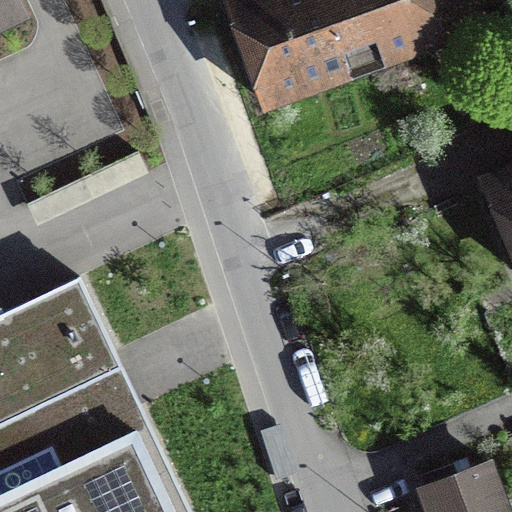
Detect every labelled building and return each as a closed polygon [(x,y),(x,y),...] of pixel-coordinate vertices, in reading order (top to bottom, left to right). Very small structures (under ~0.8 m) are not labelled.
[(434,50),(415,0),(216,0),(210,2),(252,116),(434,50)] [(0,34),(10,31),(0,6),(0,34)] [(511,167),(465,186),(508,292),(511,290),(511,167)] [(0,511),(189,511),(80,280),(0,317),(0,511)] [(497,511),(482,472),(411,499),(415,511),(497,511)]
